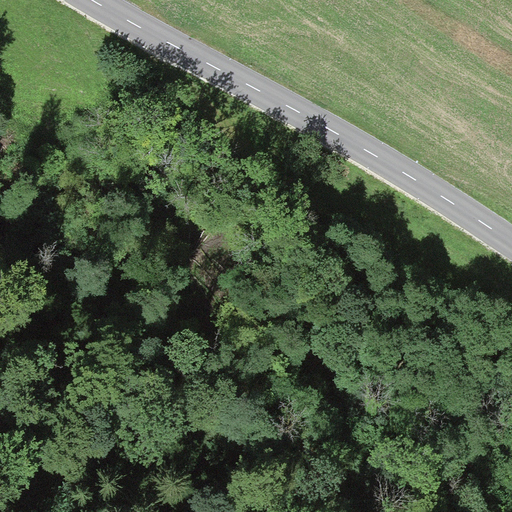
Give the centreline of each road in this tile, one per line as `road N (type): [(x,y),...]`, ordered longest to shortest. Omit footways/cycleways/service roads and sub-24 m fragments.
road 1 (track): [(426,511),(402,477),(341,310),(298,222),(143,63),(121,24)]
road 2 (tertiary): [(84,0),(511,246)]
